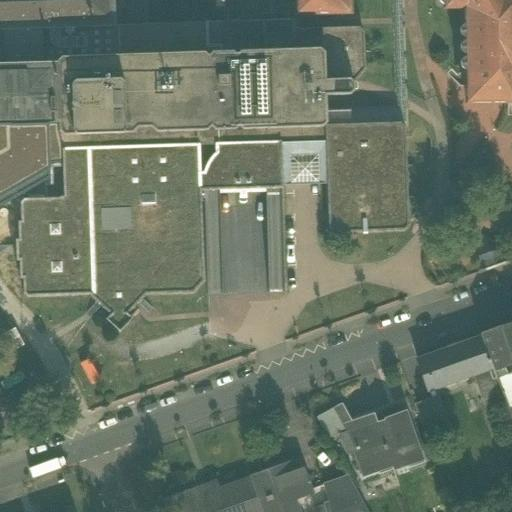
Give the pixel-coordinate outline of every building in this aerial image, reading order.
[(0,0),(0,27),(41,27),(111,24),(110,0),(0,0)] [(119,55),(150,54),(216,51),(322,48),(321,29),(293,30),(293,20),(231,22),(230,0),(207,0),(208,16),(223,16),(223,22),(172,24),(111,26),(111,24),(41,27),(41,29),(118,27),(119,55)] [(349,13),(348,0),(295,0),(295,14),(349,13)] [(392,0),(397,110),(325,112),(325,125),(349,125),(400,123),(404,122),(399,0),(392,0)] [(463,8),(464,89),(488,89),(489,104),(508,103),(511,99),(511,0),(442,0),(443,9),(463,8)] [(41,27),(0,27),(0,71),(41,70),(41,67),(41,29),(41,27)] [(52,123),(62,149),(87,148),(199,145),(217,144),(264,143),(278,142),(292,142),(324,141),(326,185),(328,229),(332,234),(403,231),(408,226),(404,128),(400,124),(400,123),(349,125),(325,125),(325,112),(324,96),(323,96),(323,79),(322,48),(216,51),(217,74),(149,76),(148,56),(150,55),(150,54),(119,55),(118,27),(41,29),(41,67),(50,67),(52,123)] [(322,48),(323,79),(348,78),(352,83),(364,70),(362,32),(358,28),(321,29),(322,48)] [(217,74),(216,51),(150,54),(150,55),(148,56),(149,76),(217,74)] [(0,124),(52,123),(50,67),(41,67),(41,70),(0,71),(0,124)] [(353,91),(352,83),(348,78),(323,79),(323,96),(324,96),(348,95),(353,91)] [(465,104),(489,104),(488,89),(464,89),(465,104)] [(48,163),(62,163),(62,149),(52,123),(0,124),(0,206),(49,179),(48,163)] [(279,186),(281,186),(326,185),(324,141),(292,142),(293,156),(278,156),(279,186)] [(278,142),(264,143),(265,190),(280,189),(281,189),(282,189),(281,186),(279,186),(278,156),(278,142)] [(278,142),(278,156),(293,156),(292,142),(278,142)] [(242,190),(265,190),(264,143),(217,144),(218,191),(242,190)] [(200,191),(218,191),(217,144),(199,145),(200,191)] [(203,282),(200,191),(199,145),(87,148),(92,294),(90,294),(90,297),(109,315),(105,320),(119,333),(132,319),(127,314),(145,295),(192,294),(203,282)] [(90,296),(90,297),(90,294),(92,294),(87,148),(62,149),(62,163),(63,196),(61,198),(23,199),(20,203),(20,222),(17,222),(18,240),(15,240),(16,261),(19,261),(19,279),(22,279),(23,294),(26,297),(90,295),(90,296)] [(484,260),(487,270),(502,265),(499,255),(502,248),(485,240),(477,257),(484,260)] [(481,337),(494,372),(502,369),(511,365),(511,322),(480,334),(481,337)] [(482,401),(501,394),(494,372),(481,337),(416,360),(427,391),(472,375),(482,401)] [(501,394),(511,424),(511,373),(506,375),(502,369),(494,372),(501,394)] [(414,404),(425,432),(442,426),(432,397),(414,404)] [(316,417),(328,438),(341,434),(348,431),(346,425),(337,406),(316,417)] [(354,450),(363,476),(382,470),(379,463),(389,459),(392,470),(410,464),(408,457),(419,453),(404,413),(376,423),(373,415),(346,425),(348,431),(341,434),(348,453),(354,450)] [(408,457),(410,464),(421,460),(419,453),(408,457)] [(263,511),(297,511),(293,500),(311,494),(299,459),(251,476),(252,478),(262,506),(263,511)] [(323,484),(332,511),(341,511),(363,504),(348,475),(323,484)] [(252,478),(220,490),(203,496),(200,488),(179,496),(185,511),(251,511),(251,510),(262,506),(252,478)] [(216,483),(200,488),(203,496),(220,490),(216,483)] [(185,511),(179,496),(164,501),(168,511),(185,511)]
